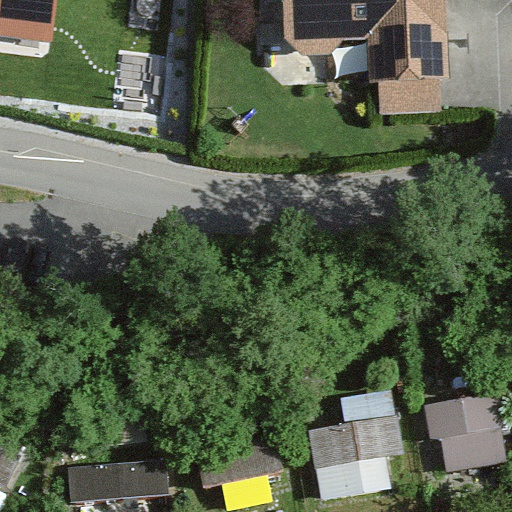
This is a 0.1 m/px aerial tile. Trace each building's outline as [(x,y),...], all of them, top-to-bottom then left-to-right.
[(0,0),(0,31),(49,38),(53,0),(0,0)] [(290,0),(291,43),(375,41),(376,117),(439,116),(436,0),(290,0)] [(500,402),(431,413),(436,444),(443,443),(449,477),(507,468),(502,435),(506,435),(500,402)] [(397,426),(310,441),(316,475),(403,460),(397,426)] [(276,446),(198,461),(204,493),(282,478),(276,446)] [(21,462),(0,452),(0,488),(7,491),(21,462)] [(168,470),(70,476),(72,510),(170,504),(168,470)]
